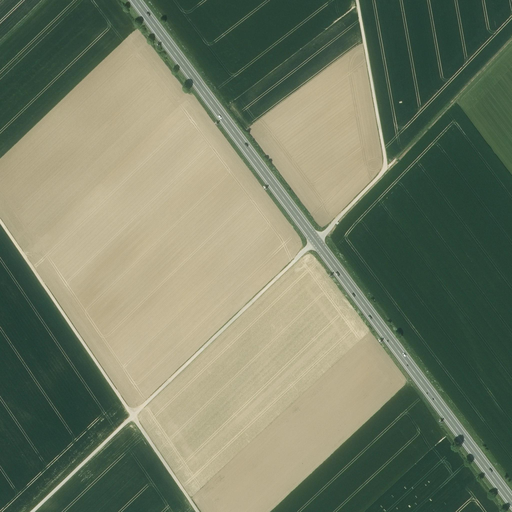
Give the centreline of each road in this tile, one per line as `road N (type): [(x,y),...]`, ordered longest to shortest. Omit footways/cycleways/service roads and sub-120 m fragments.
road 1 (primary): [(511,500),(135,0)]
road 2 (track): [(132,416),(386,168),(356,0)]
road 3 (track): [(132,416),(0,221)]
road 4 (track): [(386,168),(511,38)]
road 5 (track): [(32,511),(132,416)]
